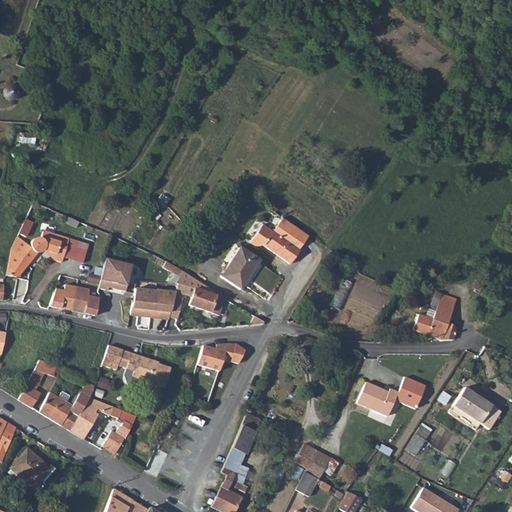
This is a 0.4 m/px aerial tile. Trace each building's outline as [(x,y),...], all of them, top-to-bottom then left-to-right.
[(14,97),(15,93),(12,88),(7,86),(2,88),(0,93),(2,98),(6,101),(12,99),(14,97)] [(282,215),(273,229),(261,220),(248,239),(253,243),(262,241),(289,260),(308,233),(282,215)] [(73,228),(76,222),(64,217),(62,222),(73,228)] [(49,262),(58,263),(63,238),(46,235),(46,240),(37,239),(36,241),(33,240),(28,242),(25,247),(20,244),(16,255),(10,253),(2,277),(14,278),(32,253),(34,254),(38,251),(51,254),(49,262)] [(238,287),(257,259),(238,246),(219,275),(238,287)] [(102,260),(94,290),(103,292),(104,289),(121,294),(128,268),(102,260)] [(180,275),(182,269),(165,260),(162,266),(180,275)] [(194,289),(191,297),(189,306),(219,317),(224,300),(199,291),(202,283),(182,267),(182,269),(180,275),(178,283),(179,283),(194,289)] [(341,310),(352,283),(341,279),(330,306),(341,310)] [(179,283),(177,291),(191,297),(194,289),(179,283)] [(47,307),(91,317),(95,300),(87,298),(89,292),(62,285),(60,291),(52,289),(47,307)] [(127,314),(148,317),(153,291),(132,288),(127,314)] [(168,315),(174,297),(175,294),(154,289),(153,291),(148,317),(167,319),(168,315)] [(435,302),(449,307),(453,295),(439,290),(435,302)] [(174,297),(168,315),(177,319),(183,300),(174,297)] [(448,336),(450,325),(443,320),(449,307),(435,302),(434,304),(423,302),(421,305),(430,312),(428,317),(422,332),(435,336),(435,337),(448,336)] [(407,327),(422,332),(428,317),(413,312),(407,327)] [(198,361),(219,368),(222,357),(224,357),(236,361),(243,348),(235,339),(218,341),(217,344),(216,346),(211,345),(204,342),(198,361)] [(155,356),(109,340),(102,360),(118,365),(120,360),(135,366),(133,371),(164,382),(171,364),(154,358),(155,356)] [(50,377),(53,367),(35,360),(17,401),(31,408),(38,394),(33,391),(41,374),(50,377)] [(59,369),(53,367),(50,377),(55,379),(59,369)] [(400,373),(393,388),(385,384),(384,388),(360,378),(352,398),(383,412),(390,395),(411,404),(421,381),(400,373)] [(93,387),(91,386),(87,385),(72,411),(57,403),(49,419),(69,431),(89,397),(93,387)] [(476,424),(487,404),(459,389),(447,407),(476,424)] [(37,412),(49,419),(57,403),(59,398),(48,392),(37,412)] [(69,431),(82,439),(89,426),(96,415),(99,416),(101,413),(109,416),(113,408),(89,397),(69,431)] [(101,447),(114,454),(123,439),(124,440),(135,417),(113,408),(109,416),(116,419),(116,420),(122,423),(119,428),(117,428),(114,433),(111,431),(101,447)] [(235,423),(250,429),(255,418),(240,411),(235,423)] [(240,452),(250,429),(235,423),(226,446),(240,452)] [(0,449),(5,452),(15,429),(7,424),(0,439),(0,449)] [(413,446),(419,448),(426,432),(415,427),(405,451),(410,453),(413,446)] [(289,459),(300,465),(307,446),(299,441),(289,459)] [(151,473),(153,474),(164,451),(153,446),(141,469),(151,473)] [(224,470),(230,473),(233,469),(240,452),(226,446),(215,471),(222,475),(224,470)] [(302,466),(312,449),(307,446),(300,465),(302,466)] [(302,466),(315,474),(324,456),(312,449),(302,466)] [(23,479),(37,492),(45,484),(44,483),(56,470),(50,464),(47,468),(27,450),(12,468),(23,479)] [(311,477),(312,478),(315,474),(302,466),(300,465),(298,469),(311,477)] [(23,479),(12,468),(8,472),(19,483),(23,479)] [(298,469),(289,488),(303,494),(311,477),(298,469)] [(222,475),(206,505),(219,511),(229,511),(237,497),(222,489),(230,473),(224,470),(222,475)] [(240,491),(244,484),(237,481),(235,489),(240,491)] [(421,487),(407,507),(414,511),(454,511),(456,509),(421,487)] [(145,511),(147,509),(127,498),(113,490),(104,507),(101,511),(145,511)] [(334,511),(350,511),(356,504),(344,496),(334,511)]
